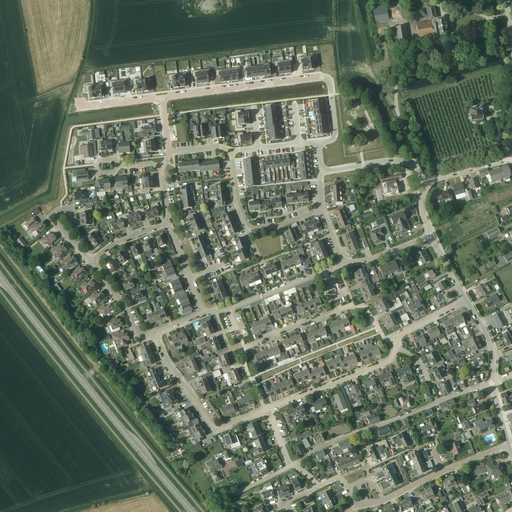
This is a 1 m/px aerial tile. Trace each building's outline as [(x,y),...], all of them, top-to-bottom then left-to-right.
[(385,9),(384,4),(372,6),(375,22),(389,20),(386,9),(385,9)] [(444,25),(443,18),(436,19),(433,6),(426,7),(428,21),(431,20),(431,22),(416,24),(418,39),(434,37),(434,38),(446,36),(445,29),(446,29),(445,25),(444,25)] [(425,9),(410,12),(412,19),(426,16),(425,9)] [(392,47),(398,46),(408,44),(405,26),(394,28),(388,29),(392,47)] [(316,56),(307,57),(308,70),(314,69),(313,62),(316,62),(316,56)] [(288,60),(283,61),(285,74),(291,73),(290,66),(293,66),(292,57),(288,58),(288,60)] [(307,57),(298,58),(298,64),(301,64),(302,71),(308,70),(307,57)] [(273,65),(272,65),(272,68),(278,68),(279,75),(285,74),(283,61),(278,62),(277,58),(272,58),(273,65)] [(239,68),(230,69),(232,81),(238,81),(237,74),(240,74),(239,68)] [(210,75),(210,69),(200,70),(202,83),(208,83),(207,76),(210,75)] [(200,70),(191,72),(192,78),(195,77),(196,84),(202,83),(200,70)] [(224,70),(215,71),(216,77),(219,77),(220,83),(226,82),(224,70)] [(186,73),(177,74),(179,88),(185,87),(184,80),(187,79),(186,73)] [(179,88),(177,74),(168,75),(169,82),(172,81),(173,88),(179,88)] [(136,79),(136,78),(132,79),(133,86),(136,86),(137,93),(143,92),(142,81),(142,79),(136,79)] [(147,80),(142,81),(143,92),(149,91),(148,84),(151,84),(151,78),(147,78),(147,80)] [(127,80),(118,81),(119,94),(125,93),(125,89),(124,86),(127,86),(127,80)] [(118,81),(108,82),(109,88),(112,88),(113,95),(119,94),(118,81)] [(103,84),(94,85),(96,98),(99,98),(102,97),(101,90),(104,90),(103,84)] [(94,85),(85,86),(86,92),(89,92),(90,99),(96,98),(94,85)] [(481,111),(482,109),(482,108),(481,107),(480,107),(479,108),(470,109),(471,115),(470,115),(471,121),(477,120),(478,123),(482,122),(482,120),(482,114),(481,111)] [(241,110),(234,111),(235,120),(249,118),(248,112),(241,113),(241,110)] [(249,118),(235,120),(236,129),(243,128),(242,125),(249,124),(249,118)] [(220,127),(217,127),(218,138),(224,138),(223,129),(226,129),(225,120),(221,121),(220,127)] [(202,126),(199,127),(200,138),(206,137),(205,129),(208,128),(208,124),(207,121),(204,122),(204,123),(203,124),(202,126)] [(193,123),(190,123),(190,130),(193,130),(194,138),(200,138),(199,127),(196,127),(195,125),(193,125),(193,123)] [(210,124),(208,124),(208,128),(208,131),(211,131),(212,139),(218,138),(217,127),(214,128),(213,125),(211,126),(210,124)] [(151,127),(141,128),(142,138),(149,137),(149,134),(156,133),(156,131),(157,130),(157,128),(156,128),(155,126),(154,126),(153,126),(152,126),(151,127)] [(88,131),(81,132),(82,136),(89,135),(89,140),(95,140),(94,130),(88,131)] [(243,133),(237,133),(238,144),(240,143),(240,146),(245,145),(245,143),(251,142),(251,135),(243,136),(243,133)] [(108,141),(105,141),(107,151),(107,152),(112,151),(112,145),(115,144),(114,138),(108,139),(108,141)] [(117,138),(114,138),(115,144),(118,144),(119,155),(124,154),(124,153),(123,143),(121,144),(120,141),(117,142),(117,138)] [(102,139),(97,140),(97,146),(100,146),(101,153),(106,152),(106,151),(107,151),(105,141),(103,142),(102,139)] [(149,139),(142,139),(143,148),(156,146),(156,143),(155,143),(154,141),(149,142),(149,139)] [(126,143),(123,143),(124,153),(125,153),(125,154),(130,153),(129,147),(132,146),(131,140),(126,140),(126,143)] [(88,146),(80,147),(81,155),(84,155),(84,156),(84,158),(92,158),(92,156),(92,150),(95,150),(95,142),(88,142),(88,146)] [(144,153),(143,154),(143,156),(143,157),(147,156),(151,156),(151,153),(156,152),(156,150),(157,149),(156,146),(143,148),(144,153)] [(185,163),(178,164),(179,173),(186,172),(185,163)] [(506,166),(497,169),(501,179),(504,178),(505,180),(509,179),(509,176),(510,176),(506,166)] [(487,169),(479,172),(480,177),(486,176),(489,175),(490,177),(492,183),(501,179),(497,169),(488,172),(487,169)] [(79,170),(72,171),(73,177),(76,177),(77,181),(88,180),(87,173),(85,173),(79,174),(79,170)] [(147,175),(139,176),(139,179),(141,179),(141,185),(154,183),(154,180),(153,180),(152,178),(147,178),(147,175)] [(401,175),(382,179),(382,183),(386,182),(388,193),(391,193),(392,194),(396,193),(396,194),(400,194),(398,184),(397,184),(396,180),(402,179),(401,175)] [(116,184),(113,184),(114,191),(122,190),(121,177),(118,177),(118,179),(115,179),(116,184)] [(124,177),(121,177),(122,190),(127,189),(128,193),(132,192),(131,182),(127,183),(126,177),(124,178),(124,177)] [(476,178),(469,180),(472,189),(478,187),(476,178)] [(99,186),(96,187),(96,193),(105,192),(103,179),(100,179),(101,181),(98,181),(99,186)] [(107,179),(103,179),(105,192),(114,191),(113,184),(110,185),(109,180),(107,180),(107,179)] [(216,188),(211,188),(211,191),(216,191),(224,190),(224,184),(222,185),(221,181),(216,182),(217,185),(215,185),(216,188)] [(154,183),(141,185),(142,193),(149,192),(148,189),(154,189),(153,186),(155,186),(154,183)] [(334,186),(331,187),(331,192),(341,191),(340,186),(341,186),(341,183),(334,183),(334,186)] [(462,183),(452,186),(454,193),(455,196),(461,195),(465,193),(466,197),(468,197),(467,192),(466,190),(464,191),(462,183)] [(79,192),(74,193),(75,201),(78,200),(79,200),(79,201),(80,201),(81,201),(82,205),(90,204),(97,203),(96,199),(93,200),(89,200),(89,199),(85,199),(84,190),(79,191),(79,192)] [(472,190),(467,192),(469,196),(470,200),(477,198),(476,195),(474,195),(472,190)] [(447,191),(435,194),(437,200),(440,200),(440,201),(449,199),(450,201),(453,209),(456,208),(454,200),(453,198),(453,196),(453,194),(448,195),(447,191)] [(286,195),(283,196),(284,203),(286,203),(287,204),(292,204),(291,195),(286,195)] [(280,200),(275,200),(276,209),(282,209),(281,203),(284,203),(283,196),(280,196),(280,200)] [(341,197),(331,198),(332,203),(335,203),(335,206),(342,205),(342,202),(344,202),(344,197),(341,197)] [(225,201),(217,202),(218,207),(219,213),(225,211),(224,206),(226,206),(225,201)] [(155,207),(149,209),(153,218),(155,217),(156,218),(159,217),(157,211),(159,210),(157,203),(154,205),(155,207)] [(85,213),(79,214),(80,218),(80,220),(90,218),(90,215),(92,215),(92,210),(92,209),(95,208),(95,204),(91,204),(91,206),(84,206),(85,210),(85,213)] [(508,215),(501,218),(502,222),(508,219),(510,218),(509,215),(511,213),(511,206),(511,207),(511,206),(505,209),(508,215)] [(337,212),(334,213),(336,219),(345,215),(343,210),(344,210),(342,207),(336,209),(337,212)] [(135,213),(132,214),(136,224),(138,223),(142,222),(139,216),(142,215),(140,210),(140,209),(134,211),(135,213)] [(143,209),(140,210),(142,215),(143,217),(145,215),(148,221),(151,220),(151,219),(153,218),(149,209),(144,211),(143,209)] [(128,213),(123,215),(125,222),(128,221),(130,226),(134,225),(134,224),(136,224),(132,214),(129,216),(128,213)] [(403,213),(391,218),(393,225),(397,224),(400,232),(397,234),(399,238),(407,235),(406,231),(407,231),(403,221),(406,220),(403,213)] [(196,214),(188,218),(190,223),(198,220),(196,214)] [(121,219),(115,221),(119,230),(121,229),(122,230),(125,229),(123,223),(125,222),(123,215),(120,216),(121,219)] [(345,215),(336,219),(338,224),(347,220),(345,215)] [(33,218),(24,225),(25,226),(28,230),(29,229),(32,233),(35,237),(38,234),(46,227),(42,222),(37,226),(35,224),(37,223),(34,219),(33,218)] [(81,222),(80,223),(81,226),(87,225),(87,228),(94,227),(93,222),(93,218),(90,218),(80,220),(81,222)] [(109,221),(106,222),(109,228),(111,227),(114,233),(117,232),(117,231),(119,230),(115,221),(114,218),(109,220),(109,221)] [(232,218),(224,221),(226,226),(234,223),(232,218)] [(198,220),(190,223),(192,228),(200,225),(198,220)] [(311,221),(309,222),(313,231),(318,229),(319,232),(322,230),(319,224),(317,225),(314,220),(311,221)] [(347,220),(338,224),(340,229),(343,227),(344,230),(351,228),(350,225),(349,226),(349,225),(347,220)] [(303,230),(303,231),(304,235),(305,237),(308,236),(307,233),(313,231),(309,222),(307,223),(303,224),(305,229),(303,230)] [(234,223),(226,226),(228,231),(236,228),(234,223)] [(200,225),(192,228),(194,233),(202,230),(200,225)] [(90,235),(86,239),(88,242),(88,241),(90,243),(98,237),(96,235),(98,233),(94,228),(89,233),(90,235)] [(236,228),(228,231),(230,236),(238,233),(236,228)] [(497,228),(486,234),(489,240),(500,234),(497,228)] [(294,229),(284,232),(286,236),(287,238),(296,234),(294,229)] [(346,236),(342,237),(345,245),(355,241),(353,236),(355,235),(353,229),(348,231),(349,234),(346,235),(346,236)] [(377,230),(370,233),(371,236),(370,237),(370,238),(371,241),(372,241),(373,241),(374,245),(382,242),(380,237),(384,235),(382,229),(378,230),(377,230)] [(46,236),(40,241),(43,245),(46,243),(48,246),(57,239),(53,234),(48,238),(46,236)] [(159,237),(156,238),(159,247),(166,244),(163,235),(162,235),(162,234),(159,236),(159,237)] [(296,234),(287,238),(288,240),(287,240),(289,244),(298,240),(296,234)] [(201,236),(193,239),(196,244),(203,241),(201,236)] [(98,237),(90,243),(91,245),(93,248),(98,245),(100,247),(105,243),(103,240),(102,238),(100,240),(98,237)] [(146,242),(143,243),(146,251),(144,252),(146,257),(152,255),(151,251),(153,249),(150,240),(149,240),(149,239),(146,241),(146,242)] [(315,241),(310,243),(311,245),(310,245),(311,248),(314,247),(315,250),(324,247),(321,241),(316,243),(315,241)] [(355,241),(345,245),(348,253),(352,252),(358,250),(361,249),(360,246),(357,247),(355,241)] [(244,243),(236,246),(238,251),(244,249),(246,248),(244,243)] [(56,247),(51,251),(54,255),(53,256),(56,259),(58,257),(59,257),(67,250),(63,245),(62,247),(60,244),(56,247)] [(133,247),(130,248),(134,257),(140,255),(141,255),(138,247),(137,245),(136,244),(133,246),(133,247)] [(205,245),(197,249),(199,254),(207,250),(205,245)] [(315,250),(312,251),(314,256),(317,255),(326,252),(324,247),(315,250)] [(238,251),(237,252),(239,257),(246,254),(244,249),(238,251)] [(419,249),(412,253),(414,256),(417,254),(422,265),(430,261),(424,250),(421,252),(419,249)] [(207,250),(199,254),(202,259),(209,256),(207,250)] [(118,254),(115,256),(121,264),(127,260),(121,252),(120,251),(118,253),(118,254)] [(326,252),(317,255),(319,261),(328,257),(326,252)] [(246,254),(239,257),(241,262),(248,259),(246,254)] [(66,258),(60,263),(63,267),(66,265),(69,268),(71,270),(78,265),(76,263),(77,262),(73,257),(72,258),(70,256),(66,258)] [(298,256),(292,259),(295,266),(301,264),(298,256)] [(108,262),(105,265),(111,273),(117,269),(112,262),(111,260),(110,260),(110,259),(107,262),(108,262)] [(292,259),(286,261),(289,269),(295,266),(292,259)] [(160,264),(155,266),(156,269),(162,267),(164,272),(173,269),(170,263),(169,261),(162,263),(160,264)] [(280,264),(278,265),(281,271),(283,270),(283,271),(289,269),(286,261),(280,263),(280,264)] [(395,261),(387,264),(391,274),(396,271),(397,274),(403,272),(400,265),(397,266),(395,261)] [(494,261),(487,264),(489,269),(496,265),(494,262),(494,261)] [(270,264),(268,265),(271,274),(277,272),(277,273),(280,272),(278,265),(275,266),(274,264),(271,265),(270,264)] [(381,272),(378,274),(381,281),(386,279),(385,276),(391,274),(387,264),(379,267),(381,272)] [(263,269),(260,270),(261,272),(263,279),(263,278),(266,277),(266,276),(271,274),(268,265),(265,266),(266,267),(263,269)] [(370,266),(353,273),(355,278),(368,273),(369,273),(368,270),(371,269),(372,271),(375,270),(373,265),(370,266)] [(76,270),(70,274),(73,278),(75,277),(78,280),(87,274),(83,268),(77,272),(76,270)] [(164,272),(162,273),(165,282),(167,281),(168,281),(170,280),(168,277),(175,275),(173,269),(164,272)] [(436,269),(427,274),(429,277),(427,278),(429,281),(431,280),(439,275),(436,269)] [(257,273),(251,275),(254,283),(260,280),(263,279),(261,273),(258,274),(257,273)] [(368,273),(355,278),(357,284),(360,282),(362,285),(369,282),(378,278),(377,274),(373,275),(373,277),(370,278),(368,273)] [(122,283),(121,284),(122,287),(123,287),(125,290),(134,286),(131,279),(137,277),(136,274),(126,278),(127,281),(122,283)] [(251,275),(245,277),(248,285),(254,283),(251,275)] [(482,284),(476,288),(478,291),(479,291),(482,296),(488,293),(490,291),(486,284),(495,278),(493,275),(481,282),(482,284)] [(245,277),(239,280),(242,287),(248,285),(245,277)] [(217,282),(212,284),(214,290),(222,286),(220,281),(223,280),(221,278),(216,280),(217,282)] [(363,288),(360,289),(362,295),(372,291),(374,290),(372,284),(373,284),(379,281),(378,278),(369,282),(362,285),(363,288)] [(165,282),(163,282),(165,285),(170,283),(172,289),(181,285),(179,282),(178,279),(172,282),(171,279),(170,280),(168,281),(167,281),(165,282)] [(85,282),(79,286),(83,290),(85,289),(87,292),(96,285),(92,280),(87,284),(85,282)] [(437,285),(434,286),(436,290),(439,288),(440,291),(446,288),(442,281),(437,284),(437,285)] [(426,282),(418,286),(420,290),(425,287),(428,286),(426,282)] [(181,285),(172,289),(175,295),(174,295),(175,298),(176,297),(177,297),(184,294),(183,291),(181,285)] [(222,286),(214,290),(216,295),(224,292),(222,286)] [(394,289),(397,295),(406,292),(403,286),(394,289)] [(131,295),(130,295),(131,298),(132,298),(134,302),(143,298),(140,292),(145,290),(145,289),(142,290),(141,287),(135,290),(136,292),(131,295)] [(154,290),(156,295),(159,294),(162,301),(166,300),(163,292),(161,293),(159,288),(154,290)] [(289,290),(286,291),(288,295),(289,297),(292,296),(291,295),(296,293),(295,290),(295,288),(289,290)] [(372,291),(362,295),(364,300),(374,296),(372,291)] [(89,298),(85,301),(88,305),(92,302),(94,305),(95,305),(96,304),(105,297),(101,292),(96,296),(94,294),(89,298)] [(224,292),(216,295),(218,301),(220,300),(222,303),(230,300),(229,296),(227,297),(226,297),(224,292)] [(436,300),(440,307),(444,304),(443,303),(447,302),(452,299),(449,293),(443,296),(441,297),(436,300)] [(177,297),(176,297),(177,300),(178,299),(180,305),(189,302),(187,297),(186,296),(185,296),(184,294),(177,297)] [(418,300),(412,303),(418,313),(423,311),(419,302),(422,301),(418,294),(415,295),(418,300)] [(495,294),(484,301),(488,308),(499,301),(495,294)] [(266,299),(264,300),(266,306),(269,304),(269,303),(274,301),(272,297),(266,299)] [(319,298),(313,300),(316,308),(321,305),(319,298)] [(383,299),(374,303),(376,309),(386,304),(383,299)] [(313,300),(307,303),(310,310),(316,308),(313,300)] [(404,301),(401,303),(405,309),(408,308),(412,316),(418,313),(412,303),(407,306),(404,301)] [(189,302),(180,305),(183,311),(182,312),(183,315),(191,311),(192,311),(189,302)] [(158,303),(155,305),(158,311),(157,312),(161,320),(166,318),(164,313),(167,312),(164,306),(163,303),(160,304),(162,307),(163,310),(161,310),(158,303)] [(307,303),(301,305),(304,312),(310,310),(307,303)] [(386,304),(376,309),(379,314),(389,309),(390,312),(395,309),(394,306),(391,308),(388,303),(386,304)] [(103,306),(97,311),(100,315),(103,312),(106,316),(107,318),(115,312),(113,310),(114,309),(110,304),(105,308),(103,306)] [(301,305),(295,307),(298,315),(304,312),(301,305)] [(290,307),(284,309),(287,316),(293,314),(290,307)] [(284,309),(278,311),(281,319),(287,316),(284,309)] [(278,311),(272,314),(275,321),(281,319),(278,311)] [(157,312),(152,314),(155,322),(161,320),(157,312)] [(146,313),(143,314),(145,320),(148,319),(150,324),(155,322),(152,314),(147,316),(146,313)] [(500,313),(493,316),(499,329),(506,325),(500,313)] [(460,315),(455,317),(459,325),(464,323),(462,319),(464,318),(462,314),(460,315)] [(392,315),(382,320),(385,325),(394,320),(392,315)] [(455,317),(448,321),(452,329),(456,327),(457,329),(460,328),(459,325),(455,317)] [(268,318),(263,320),(265,328),(271,325),(268,318)] [(347,319),(341,321),(344,328),(350,326),(352,334),(347,336),(348,339),(354,336),(356,335),(352,325),(350,326),(347,319)] [(113,320),(107,322),(109,327),(111,334),(120,330),(119,327),(123,326),(120,320),(114,322),(113,320)] [(255,324),(251,325),(254,332),(260,330),(257,323),(256,320),(254,321),(255,324)] [(263,320),(257,323),(260,330),(265,328),(263,320)] [(394,320),(385,325),(387,330),(397,325),(394,320)] [(201,328),(198,328),(200,332),(202,331),(211,327),(209,321),(202,324),(200,325),(201,328)] [(341,321),(336,323),(338,331),(344,328),(341,321)] [(443,324),(441,325),(443,328),(445,327),(447,331),(446,332),(447,335),(454,332),(452,329),(448,321),(443,323),(443,324)] [(336,323),(329,326),(332,333),(338,331),(336,323)] [(469,326),(461,330),(464,336),(472,332),(470,329),(469,326)] [(211,327),(202,331),(203,334),(205,333),(207,336),(214,333),(211,327)] [(436,327),(431,329),(436,338),(438,337),(440,340),(442,339),(445,338),(441,331),(439,332),(436,327)] [(324,328),(318,330),(321,338),(326,335),(324,328)] [(431,329),(426,332),(429,337),(427,338),(427,339),(430,345),(432,344),(434,343),(433,339),(436,338),(431,329)] [(318,330),(312,333),(315,340),(321,338),(318,330)] [(120,334),(112,337),(114,341),(117,340),(119,344),(121,349),(128,346),(126,341),(129,340),(127,334),(125,335),(124,332),(120,334)] [(183,332),(177,334),(181,345),(186,343),(188,348),(193,347),(190,339),(187,340),(183,332)] [(511,339),(508,332),(502,335),(504,338),(502,339),(506,346),(511,343),(511,339)] [(312,333),(306,335),(309,342),(315,340),(312,333)] [(174,345),(170,346),(173,354),(178,352),(176,347),(181,345),(177,334),(170,337),(174,345)] [(300,335),(294,337),(296,345),(302,342),(300,335)] [(422,335),(417,338),(422,346),(423,348),(425,346),(426,348),(428,347),(429,348),(430,351),(430,352),(433,350),(431,348),(430,345),(427,339),(425,341),(422,335)] [(294,337),(288,340),(291,347),(296,345),(294,337)] [(466,344),(463,346),(465,350),(479,343),(476,337),(468,341),(469,344),(467,346),(466,344)] [(216,338),(209,341),(211,347),(218,344),(216,338)] [(417,338),(412,340),(414,343),(415,346),(413,347),(416,353),(418,352),(420,351),(419,347),(422,346),(417,338)] [(450,339),(446,341),(448,344),(449,347),(450,347),(456,344),(454,341),(454,340),(451,342),(450,339)] [(282,342),(279,343),(280,345),(282,350),(285,349),(291,347),(288,340),(282,342)] [(479,343),(465,350),(468,349),(469,351),(472,350),(473,352),(481,348),(479,343)] [(211,347),(206,349),(207,352),(209,351),(210,354),(213,353),(220,350),(218,344),(211,347)] [(371,344),(369,345),(370,348),(374,357),(380,354),(377,345),(372,347),(371,344)] [(277,347),(271,349),(274,356),(280,354),(281,356),(284,355),(282,350),(280,345),(277,347)] [(140,349),(138,350),(140,356),(141,356),(143,355),(150,352),(148,346),(140,349)] [(365,346),(363,347),(364,350),(368,359),(374,357),(370,348),(366,349),(365,346)] [(359,348),(357,349),(358,353),(359,352),(361,358),(363,361),(368,359),(364,350),(361,351),(359,348)] [(271,349),(266,351),(269,358),(274,356),(271,349)] [(435,352),(426,356),(429,361),(437,357),(436,354),(439,352),(438,350),(435,352)] [(266,351),(260,353),(263,361),(269,358),(266,351)] [(143,355),(141,356),(143,361),(145,361),(153,358),(150,352),(143,355)] [(255,359),(253,361),(258,374),(261,373),(267,371),(266,368),(261,370),(260,371),(257,363),(263,361),(260,353),(254,356),(255,359)] [(209,358),(203,360),(204,363),(214,359),(215,362),(218,361),(219,364),(228,360),(226,354),(217,358),(216,358),(215,356),(209,358)] [(457,354),(454,356),(457,360),(456,360),(456,361),(458,364),(464,360),(462,357),(460,359),(457,354)] [(354,355),(348,357),(351,366),(357,363),(354,355)] [(482,355),(471,360),(476,368),(486,363),(482,355)] [(437,357),(429,361),(431,366),(436,363),(438,365),(442,363),(444,362),(442,358),(441,359),(439,356),(437,357)] [(339,357),(333,360),(336,368),(342,366),(340,360),(339,357)] [(348,357),(340,360),(342,366),(344,369),(351,366),(348,357)] [(143,361),(142,362),(145,367),(147,366),(155,363),(153,358),(145,361),(143,361)] [(194,360),(184,364),(186,370),(196,366),(194,360)] [(228,360),(219,364),(221,369),(230,366),(228,360)] [(333,360),(326,363),(329,371),(336,368),(333,360)] [(438,369),(432,372),(434,376),(443,372),(442,370),(444,367),(442,363),(438,365),(436,366),(438,369)] [(196,366),(186,370),(188,375),(198,371),(196,366)] [(400,368),(396,370),(400,380),(402,379),(404,384),(413,381),(411,376),(412,375),(409,366),(400,369),(400,368)] [(322,367),(316,370),(319,378),(326,376),(322,367)] [(150,376),(147,378),(149,383),(155,380),(154,377),(160,375),(158,369),(149,373),(150,376)] [(236,370),(224,375),(226,380),(229,379),(238,376),(236,370)] [(308,370),(301,372),(304,381),(311,378),(309,372),(308,370)] [(316,370),(309,372),(311,378),(312,381),(319,378),(316,370)] [(301,372),(294,375),(297,384),(304,381),(301,372)] [(381,375),(378,376),(382,386),(385,385),(385,386),(390,385),(390,386),(394,384),(393,380),(394,379),(394,377),(392,378),(390,372),(381,376),(381,375)] [(443,372),(434,376),(437,381),(445,377),(446,379),(452,378),(450,374),(448,375),(448,374),(444,375),(443,372)] [(469,375),(466,376),(467,381),(469,387),(478,384),(476,378),(471,380),(469,375)] [(238,376),(229,379),(231,385),(240,381),(238,376)] [(278,378),(276,379),(277,381),(278,384),(282,393),(287,391),(284,382),(280,383),(278,378)] [(285,378),(283,379),(284,382),(287,391),(294,388),(291,379),(286,381),(285,378)] [(460,379),(459,379),(459,381),(460,385),(461,389),(467,388),(465,380),(463,380),(463,378),(459,378),(460,379)] [(206,379),(198,383),(200,389),(208,385),(206,379)] [(155,380),(149,383),(151,388),(155,387),(156,390),(165,386),(163,380),(157,383),(155,380)] [(373,381),(363,384),(366,393),(367,393),(368,396),(372,394),(371,391),(373,390),(373,391),(375,391),(376,392),(377,392),(381,390),(379,385),(375,387),(373,381)] [(447,381),(440,384),(443,395),(450,392),(447,381)] [(273,383),(271,384),(272,387),(276,396),(282,393),(278,384),(274,386),(273,383)] [(208,385),(200,389),(203,395),(211,391),(208,385)] [(267,385),(265,386),(266,389),(267,389),(271,398),(276,396),(272,387),(269,388),(267,385)] [(353,393),(347,395),(351,405),(357,403),(358,407),(364,404),(362,400),(363,400),(360,391),(359,391),(356,385),(351,387),(353,393)] [(164,393),(159,395),(162,402),(167,400),(173,398),(172,395),(175,393),(173,390),(164,393)] [(506,393),(502,395),(504,400),(506,405),(510,404),(511,406),(511,405),(511,391),(506,393)] [(231,404),(221,408),(224,417),(231,415),(231,414),(235,412),(233,409),(237,408),(231,393),(228,394),(230,397),(228,398),(231,404)] [(245,398),(236,401),(240,410),(249,406),(250,407),(254,405),(249,393),(244,395),(245,398)] [(341,393),(333,396),(339,411),(347,408),(341,393)] [(404,397),(398,399),(399,401),(402,407),(403,410),(413,406),(409,397),(405,398),(404,397)] [(173,398),(167,400),(169,407),(179,403),(177,399),(174,400),(173,398)] [(313,407),(311,408),(312,412),(312,413),(315,412),(327,407),(324,398),(312,403),(313,407)] [(452,399),(439,405),(441,410),(454,404),(452,399)] [(474,400),(468,403),(469,406),(472,404),(473,407),(476,415),(486,411),(485,409),(486,409),(484,404),(483,404),(483,403),(476,406),(475,403),(474,400)] [(299,408),(297,409),(299,414),(300,413),(302,418),(303,421),(307,419),(306,417),(309,415),(308,412),(309,412),(310,413),(312,412),(311,408),(310,406),(306,408),(303,409),(302,407),(299,407),(299,408)] [(181,409),(174,411),(175,414),(178,420),(181,419),(182,419),(183,418),(190,415),(188,409),(182,411),(181,409)] [(297,409),(292,411),(293,416),(292,416),(294,421),(302,418),(300,413),(299,414),(297,409)] [(430,409),(423,412),(425,418),(433,415),(430,409)] [(287,415),(284,416),(287,424),(294,421),(292,416),(293,416),(292,411),(289,412),(289,411),(288,411),(286,413),(287,415)] [(359,416),(358,416),(360,419),(360,420),(363,419),(362,419),(367,417),(367,419),(369,425),(380,422),(378,416),(374,417),(374,414),(371,415),(371,416),(370,416),(369,412),(361,415),(359,416)] [(182,419),(181,419),(183,425),(182,425),(183,428),(186,427),(192,424),(191,422),(194,420),(192,414),(190,415),(183,418),(182,419)] [(430,424),(420,428),(422,431),(421,431),(420,433),(423,434),(424,437),(429,435),(429,437),(435,435),(434,433),(438,431),(436,426),(433,419),(428,420),(430,424)] [(468,420),(463,423),(464,426),(466,431),(472,428),(470,424),(468,420)] [(482,420),(474,423),(475,427),(479,434),(481,434),(481,435),(495,429),(495,428),(491,420),(483,423),(482,420)] [(255,422),(248,425),(250,432),(265,426),(263,423),(256,426),(255,422)] [(192,424),(186,427),(187,430),(188,429),(190,435),(192,435),(194,434),(202,430),(199,424),(193,427),(192,424)] [(265,426),(250,432),(253,438),(260,435),(259,432),(266,429),(265,426)] [(387,426),(377,430),(379,436),(390,432),(387,426)] [(194,434),(192,435),(194,440),(196,440),(197,443),(204,440),(203,437),(206,436),(203,430),(202,430),(194,434)] [(291,436),(289,437),(291,440),(292,440),(297,437),(299,436),(297,434),(296,432),(295,432),(290,435),(291,436)] [(399,438),(395,440),(396,444),(406,439),(405,436),(406,435),(404,432),(403,432),(398,435),(399,438)] [(168,434),(167,435),(171,444),(174,443),(174,442),(177,441),(177,439),(175,440),(174,438),(173,439),(171,433),(168,435),(168,434)] [(231,433),(223,436),(227,446),(230,445),(232,449),(240,446),(236,436),(233,437),(231,433)] [(323,433),(313,438),(316,445),(322,443),(322,442),(326,441),(323,433)] [(301,441),(303,444),(306,449),(310,447),(308,443),(311,441),(310,439),(312,438),(311,435),(307,437),(305,438),(305,439),(301,441)] [(262,439),(254,442),(257,448),(271,442),(270,439),(263,442),(262,439)] [(297,444),(293,447),(294,449),(298,457),(304,453),(300,446),(303,444),(301,441),(301,439),(299,440),(296,442),(297,444)] [(406,439),(396,444),(398,447),(402,445),(404,448),(409,445),(410,445),(409,442),(408,442),(406,439)] [(339,447),(332,449),(334,455),(341,452),(341,451),(342,450),(343,454),(349,452),(348,448),(351,447),(348,440),(338,444),(339,447)] [(257,448),(253,449),(255,452),(258,451),(259,454),(267,451),(265,448),(272,445),(271,442),(257,448)] [(457,442),(449,446),(452,452),(453,452),(454,455),(461,452),(457,442)] [(367,449),(368,453),(369,452),(371,456),(381,451),(383,450),(382,446),(379,447),(375,449),(373,446),(367,449)] [(317,458),(310,461),(311,465),(319,462),(318,460),(323,457),(324,460),(329,458),(328,456),(325,450),(315,455),(316,456),(317,458)] [(381,451),(371,456),(372,459),(371,459),(373,462),(374,462),(379,460),(378,457),(383,455),(381,451)] [(410,455),(407,456),(409,461),(412,460),(427,454),(426,451),(420,453),(421,454),(419,455),(417,452),(410,455)] [(353,457),(350,459),(353,466),(356,465),(356,464),(360,463),(358,457),(357,457),(356,452),(352,454),(353,457)] [(427,454),(412,460),(414,465),(422,462),(420,459),(422,458),(423,459),(428,457),(427,454)] [(346,456),(343,457),(347,468),(350,467),(350,468),(353,466),(350,459),(347,460),(346,456)] [(237,457),(233,459),(234,463),(236,467),(242,464),(240,460),(239,461),(237,457)] [(340,464),(337,465),(339,471),(340,471),(343,470),(343,469),(347,468),(343,457),(338,459),(340,464)] [(259,459),(253,462),(258,472),(259,471),(262,476),(268,473),(265,468),(268,467),(264,458),(260,460),(259,459)] [(211,461),(206,464),(207,466),(210,472),(211,474),(213,473),(213,474),(212,475),(215,481),(215,480),(216,482),(220,479),(220,478),(217,472),(215,473),(215,472),(222,468),(221,466),(218,460),(217,459),(212,462),(211,461)] [(244,462),(246,468),(252,465),(250,459),(244,462)] [(422,462),(414,465),(416,470),(431,464),(430,461),(423,463),(423,461),(422,462)] [(484,465),(473,468),(475,476),(486,473),(488,472),(488,475),(493,474),(495,479),(504,476),(503,472),(504,471),(502,464),(499,465),(494,466),(492,463),(486,465),(486,466),(484,466),(484,465)] [(431,464),(416,470),(418,475),(426,472),(424,469),(426,468),(427,469),(432,467),(431,464)] [(380,472),(375,474),(377,477),(391,470),(389,465),(381,469),(383,472),(381,473),(380,472)] [(327,469),(323,471),(325,474),(328,473),(328,472),(333,471),(331,466),(327,468),(327,469)] [(391,470),(377,477),(378,480),(383,477),(383,476),(385,475),(386,478),(394,475),(391,470)] [(385,481),(380,484),(381,487),(396,480),(394,475),(386,478),(388,482),(386,483),(385,481)] [(452,476),(447,479),(451,488),(457,485),(452,476)] [(291,480),(288,481),(290,487),(293,486),(295,491),(301,489),(297,480),(296,478),(291,480)] [(447,479),(442,481),(446,491),(451,488),(447,479)] [(396,480),(381,487),(383,490),(388,487),(387,486),(389,485),(391,488),(399,485),(396,480)] [(286,485),(281,487),(285,496),(290,494),(288,488),(290,487),(288,481),(285,482),(286,485)] [(264,492),(261,494),(264,500),(267,499),(268,501),(274,499),(271,493),(274,492),(272,488),(271,486),(270,483),(265,485),(267,491),(264,492)] [(329,490),(321,495),(323,500),(332,495),(331,493),(338,489),(342,488),(340,484),(336,486),(329,490)] [(275,487),(272,488),(274,492),(275,494),(277,493),(280,498),(285,496),(281,487),(276,489),(275,487)] [(430,488),(425,491),(429,500),(435,497),(430,488)] [(508,494),(498,499),(501,505),(511,500),(511,490),(511,489),(506,491),(508,494)] [(420,492),(416,493),(419,498),(421,497),(424,502),(429,500),(425,491),(420,493),(420,492)] [(481,494),(477,495),(482,506),(487,504),(485,500),(489,498),(487,493),(481,495),(481,494)] [(332,495),(323,500),(326,505),(341,496),(340,494),(333,497),(332,495)] [(341,496),(326,505),(328,509),(337,505),(336,503),(343,499),(341,496)] [(408,498),(403,501),(407,510),(413,507),(414,510),(417,508),(414,503),(411,504),(408,498)] [(403,501),(397,504),(400,509),(398,511),(402,511),(407,510),(403,501)] [(456,503),(454,504),(457,511),(461,511),(463,510),(459,501),(456,503)]
